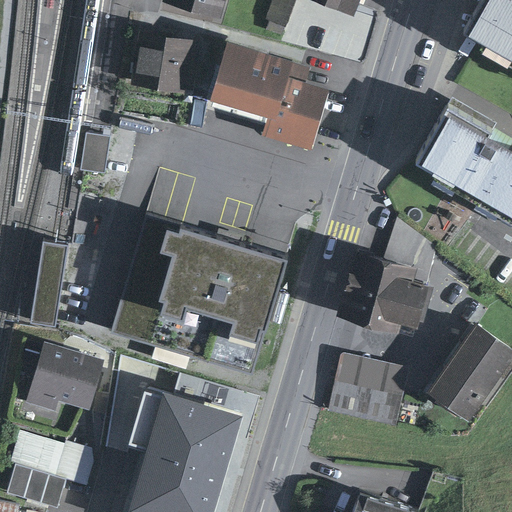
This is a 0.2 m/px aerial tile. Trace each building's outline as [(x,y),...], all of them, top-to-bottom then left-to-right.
[(221,0),(169,0),(217,14),(221,0)] [(275,0),(269,17),(284,22),(291,0),(275,0)] [(511,0),(487,0),(470,32),(511,55),(511,0)] [(138,73),(175,80),(183,41),(146,33),(138,73)] [(329,73),(226,42),(212,90),(315,120),(329,73)] [(511,138),(445,101),(414,156),(511,210),(511,138)] [(88,133),(83,167),(104,170),(108,135),(88,133)] [(280,250),(151,213),(120,320),(249,357),(280,250)] [(43,241),(30,319),(52,322),(64,245),(43,241)] [(416,268),(360,253),(343,314),(399,330),(402,318),(415,321),(424,286),(412,283),(416,268)] [(433,388),(469,412),(511,351),(476,326),(433,388)] [(100,363),(45,347),(30,398),(51,404),(54,393),(89,403),(100,363)] [(339,349),(328,404),(396,418),(407,363),(339,349)] [(165,396),(131,511),(205,511),(233,415),(165,396)] [(66,478),(16,464),(9,491),(58,504),(66,478)] [(362,489),(353,511),(410,511),(413,507),(362,489)]
